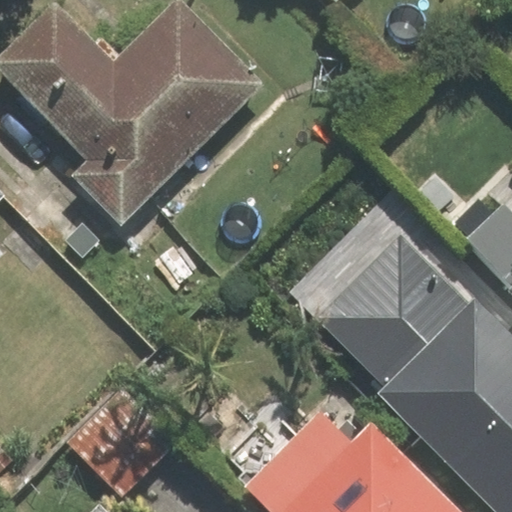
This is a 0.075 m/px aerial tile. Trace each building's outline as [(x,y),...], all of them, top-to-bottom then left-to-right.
[(316,0),(331,15),(347,0),(316,0)] [(111,236),(262,102),(181,10),(105,77),(51,16),(0,60),(0,71),(81,163),(62,181),(111,236)] [(0,216),(12,204),(0,192),(0,216)] [(511,219),(503,210),(461,250),(511,302),(511,219)] [(511,511),(511,347),(472,307),(373,406),(479,511),(511,511)] [(175,448),(120,394),(65,450),(120,504),(175,448)] [(380,488),(323,429),(245,505),(252,511),(450,511),(405,464),(380,488)] [(0,472),(18,453),(0,436),(0,472)]
